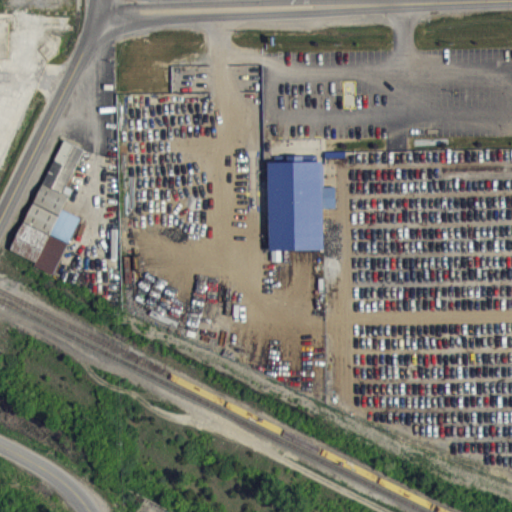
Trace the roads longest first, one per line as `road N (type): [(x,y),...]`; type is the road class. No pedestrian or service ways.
road 1 (tertiary): [(104,9),(137,21),(354,3)]
road 2 (tertiary): [(104,9),(0,219)]
